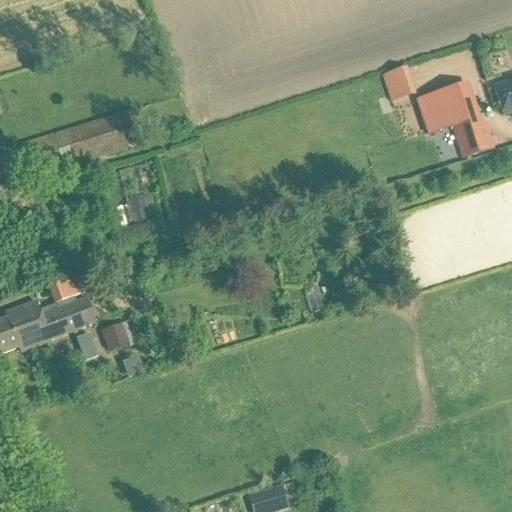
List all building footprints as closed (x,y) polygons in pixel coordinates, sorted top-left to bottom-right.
[(410,67),(385,72),(390,101),(415,96),(410,67)] [(511,113),(511,83),(493,89),(501,117),(511,113)] [(438,134),(450,130),(461,161),(491,151),(487,139),(481,141),(464,87),(426,99),(438,134)] [(31,181),(143,147),(133,112),(21,145),(31,181)] [(125,200),(134,233),(153,228),(144,195),(125,200)] [(55,303),(79,294),(73,277),(49,286),(55,303)] [(354,294),(363,292),(359,279),(351,282),(354,294)] [(353,295),(350,283),(342,285),(346,297),(353,295)] [(92,323),(82,299),(39,318),(34,303),(3,316),(5,322),(0,323),(0,356),(14,351),(16,356),(92,323)] [(127,348),(119,327),(100,335),(109,355),(127,348)] [(76,342),(84,365),(99,360),(91,337),(76,342)]
